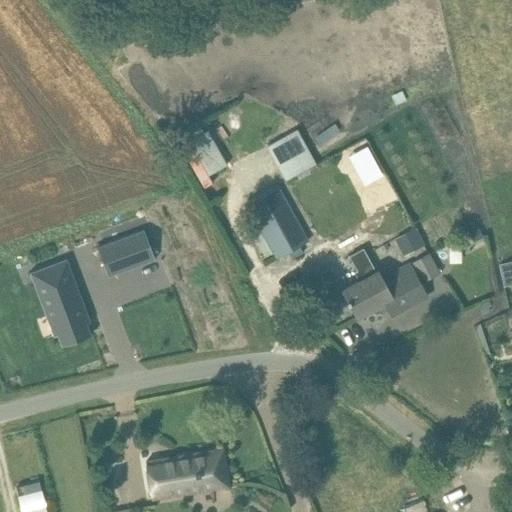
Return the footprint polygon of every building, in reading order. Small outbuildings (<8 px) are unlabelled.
[(284,180),(313,165),(293,128),(265,143),(284,180)] [(210,129),(191,139),(210,174),(229,164),(210,129)] [(381,176),(366,147),(349,156),(364,185),(381,176)] [(246,202),(277,258),(307,241),(276,186),(246,202)] [(416,227),(394,239),(403,255),(425,243),(416,227)] [(479,227),(469,232),(474,242),(484,236),(479,227)] [(143,231),(98,248),(108,276),(153,259),(143,231)] [(392,298),(385,286),(378,271),(376,272),(363,248),(349,256),(357,272),(360,270),(365,278),(342,290),(347,299),(345,300),(347,304),(349,303),(356,317),(377,306),(392,298)] [(412,262),(421,281),(439,273),(429,253),(412,262)] [(67,258),(29,272),(30,275),(34,273),(50,315),(57,312),(66,338),(67,338),(67,337),(88,330),(90,335),(91,335),(87,324),(91,322),(90,320),(88,321),(78,294),(74,296),(66,276),(71,274),(66,261),(67,260),(67,258)] [(511,260),(497,263),(501,285),(511,282),(511,260)] [(398,279),(385,286),(392,298),(377,306),(381,313),(388,309),(391,316),(427,297),(409,264),(394,272),(398,279)] [(159,321),(162,332),(186,326),(183,315),(159,321)] [(145,461),(152,499),(228,486),(221,449),(145,461)]
